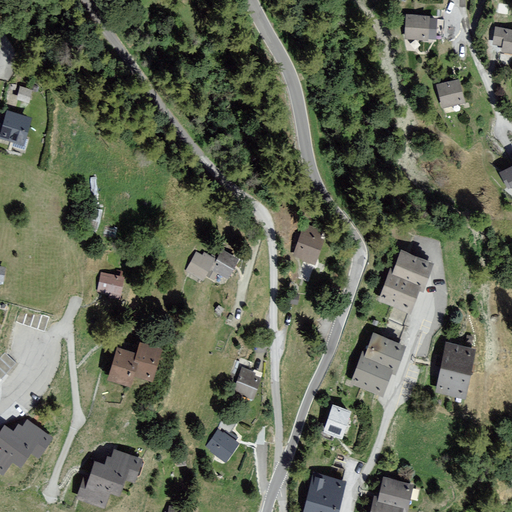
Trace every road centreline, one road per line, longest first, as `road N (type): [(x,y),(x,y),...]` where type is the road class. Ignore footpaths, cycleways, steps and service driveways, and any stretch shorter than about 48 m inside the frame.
road 1 (residential): [(281,468),(265,217),(201,157),(88,0)]
road 2 (unclassified): [(281,468),(328,355),(357,250),(312,174),(289,75),(249,0)]
road 3 (residential): [(0,411),(64,330),(71,332),(80,423),(55,482)]
road 4 (residential): [(348,511),(382,438),(427,290)]
